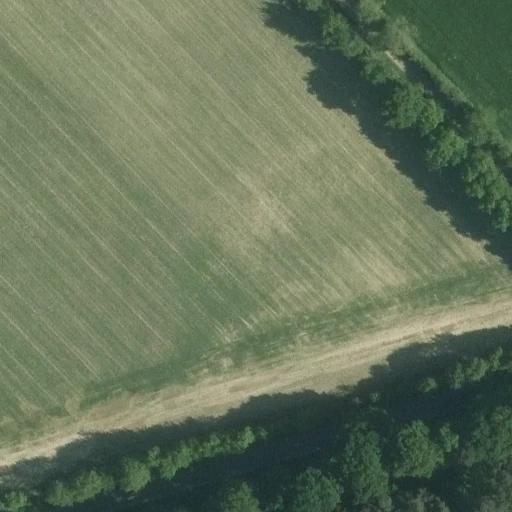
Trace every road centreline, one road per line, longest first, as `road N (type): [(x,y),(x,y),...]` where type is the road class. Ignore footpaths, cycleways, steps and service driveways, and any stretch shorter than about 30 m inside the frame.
road 1 (unclassified): [(511,379),(62,511)]
road 2 (unclassified): [(511,161),(354,0)]
